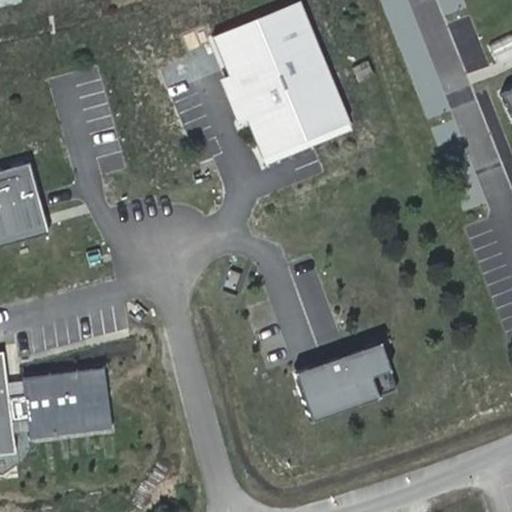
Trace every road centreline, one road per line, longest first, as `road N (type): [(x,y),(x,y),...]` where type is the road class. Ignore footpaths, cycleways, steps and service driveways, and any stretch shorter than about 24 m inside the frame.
road 1 (unclassified): [(220,511),(157,228)]
road 2 (unclassified): [(357,511),(511,453)]
